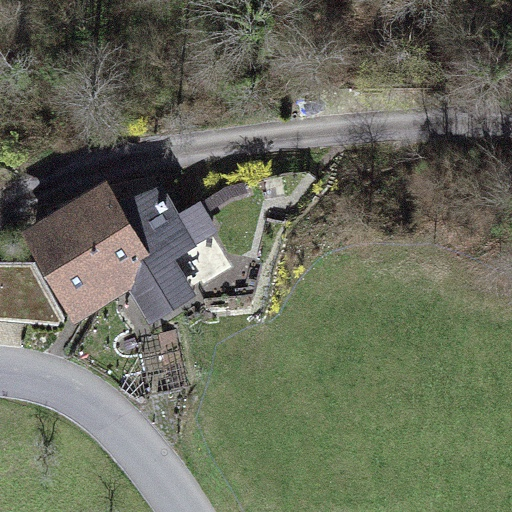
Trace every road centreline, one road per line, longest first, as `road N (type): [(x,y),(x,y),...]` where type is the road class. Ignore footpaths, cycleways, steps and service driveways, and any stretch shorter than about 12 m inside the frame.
road 1 (track): [(0,211),(14,196),(123,151),(445,120),(511,128)]
road 2 (unclassified): [(0,362),(78,396),(137,443),(194,511)]
